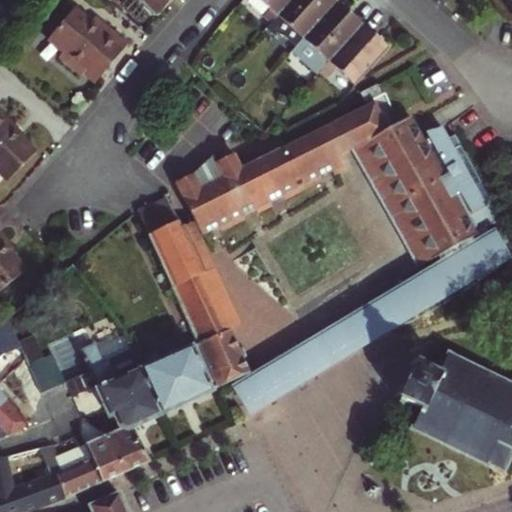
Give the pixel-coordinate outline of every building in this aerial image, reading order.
[(25,11),(12,0),(6,0),(0,7),(0,18),(10,28),(25,11)] [(137,0),(157,17),(172,0),(137,0)] [(291,0),(259,0),(269,9),(263,17),(270,23),(291,0)] [(295,47),(336,2),(334,0),(291,0),(270,23),(266,28),(274,35),(277,32),(295,47)] [(321,70),(362,25),(336,2),(295,47),(292,50),(318,74),(321,70)] [(47,34),(51,37),(47,42),(62,54),(58,59),(81,78),(83,75),(94,85),(128,45),(105,27),(101,32),(90,23),(74,9),(70,14),(64,21),(61,18),(47,34)] [(70,14),(66,11),(61,18),(64,21),(70,14)] [(0,18),(0,39),(10,28),(0,18)] [(105,27),(94,18),(90,23),(101,32),(105,27)] [(355,86),(388,49),(362,25),(321,70),(329,76),(336,69),(355,86)] [(329,76),(321,70),(318,74),(325,80),(329,76)] [(382,95),(377,84),(359,93),(365,104),(372,100),(373,101),(383,95),(382,95)] [(362,144),(388,129),(384,120),(374,102),(349,115),(242,169),(235,154),(218,162),(225,177),(201,189),(194,175),(175,183),(202,236),(218,228),(243,215),(255,210),(270,202),(282,196),(321,177),(332,171),(344,165),(339,156),(351,149),(362,144)] [(0,184),(4,180),(7,183),(36,153),(22,138),(11,128),(13,126),(0,113),(0,184)] [(418,130),(411,118),(388,129),(362,144),(370,158),(394,201),(384,207),(417,266),(433,257),(436,263),(377,298),(382,306),(361,319),(372,337),(377,337),(385,334),(399,329),(419,319),(441,307),(460,295),(479,282),(492,272),(508,262),(490,232),(485,234),(478,221),(496,210),(450,129),(422,137),(418,130)] [(25,134),(15,125),(13,126),(11,128),(22,138),(25,134)] [(384,207),(394,201),(370,158),(362,144),(351,149),(360,164),(384,207)] [(218,162),(214,155),(205,163),(198,170),(199,170),(194,175),(201,189),(225,177),(218,162)] [(348,173),(344,165),(332,171),(336,180),(348,173)] [(511,169),(502,177),(511,189),(511,169)] [(325,185),(321,177),(282,196),(286,204),(325,185)] [(148,237),(177,224),(165,199),(137,212),(148,237)] [(270,202),(255,210),(259,218),(274,210),(270,202)] [(248,223),(243,215),(218,228),(222,236),(248,223)] [(240,324),(193,223),(179,227),(202,276),(204,275),(229,330),(240,324)] [(202,276),(179,227),(177,224),(148,237),(198,344),(191,347),(210,391),(249,374),(229,330),(204,275),(202,276)] [(0,293),(26,271),(10,252),(0,240),(2,238),(0,235),(0,293)] [(0,240),(10,252),(13,250),(2,238),(0,240)] [(73,266),(65,271),(71,279),(79,273),(73,266)] [(266,365),(232,385),(250,416),(281,397),(354,353),(385,334),(377,337),(372,337),(361,319),(382,306),(377,298),(334,324),(266,365)] [(0,357),(3,355),(19,347),(5,319),(0,323),(0,357)] [(158,415),(139,370),(125,338),(94,350),(92,345),(78,351),(88,373),(92,381),(108,417),(113,415),(118,427),(122,430),(123,431),(127,429),(158,415)] [(210,391),(191,347),(139,370),(158,415),(210,391)] [(64,383),(52,354),(28,365),(40,393),(64,383)] [(413,433),(413,432),(482,465),(484,466),(486,468),(487,466),(504,474),(511,454),(511,412),(511,413),(511,411),(511,386),(449,356),(447,355),(446,357),(437,376),(421,368),(423,363),(419,360),(416,365),(411,363),(409,368),(413,371),(401,395),(397,393),(394,399),(399,401),(397,406),(402,408),(404,403),(421,411),(412,429),(410,431),(413,433)] [(78,377),(64,383),(69,395),(84,389),(78,377)] [(21,430),(27,422),(0,394),(0,427),(8,436),(21,430)] [(124,473),(148,463),(127,429),(123,431),(122,430),(104,437),(124,473)] [(124,473),(104,437),(84,446),(100,483),(124,473)] [(100,483),(84,446),(55,457),(51,446),(38,449),(44,460),(51,476),(57,474),(63,498),(100,483)] [(0,511),(18,511),(9,472),(6,457),(0,458),(0,511)] [(51,476),(44,460),(9,472),(18,511),(22,511),(32,510),(63,498),(57,474),(51,476)] [(125,511),(118,494),(88,506),(90,511),(125,511)]
